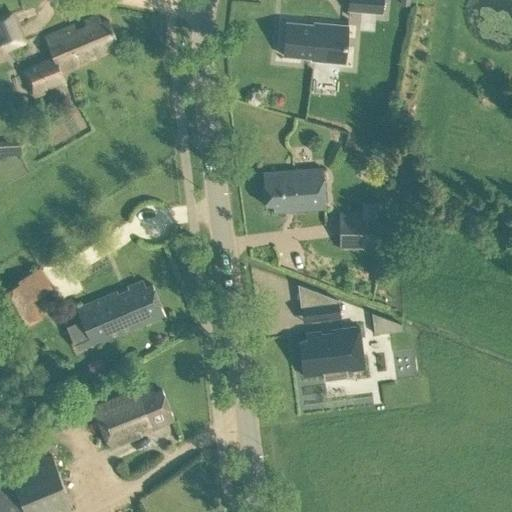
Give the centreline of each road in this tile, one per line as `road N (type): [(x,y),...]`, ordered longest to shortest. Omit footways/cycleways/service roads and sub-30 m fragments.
road 1 (tertiary): [(257,511),(203,98),(207,0)]
road 2 (track): [(246,427),(217,430),(99,511)]
